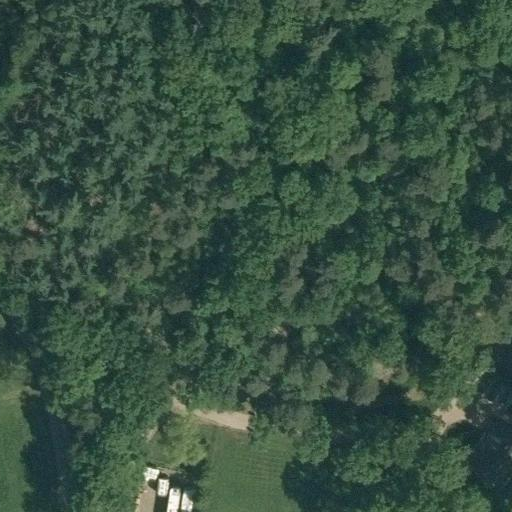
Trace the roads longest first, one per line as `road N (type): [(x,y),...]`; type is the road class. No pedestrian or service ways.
road 1 (unclassified): [(75,511),(43,372),(0,297)]
road 2 (track): [(164,406),(373,436)]
